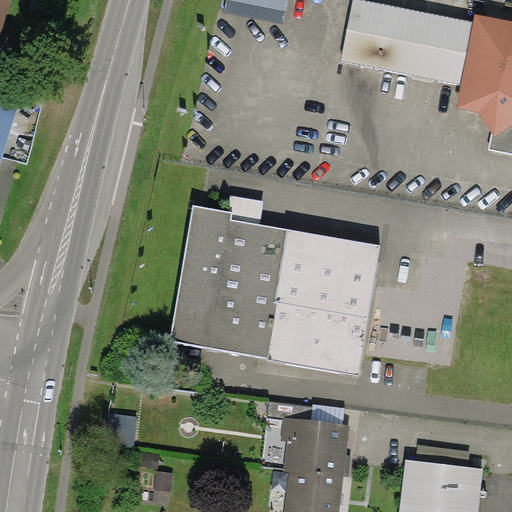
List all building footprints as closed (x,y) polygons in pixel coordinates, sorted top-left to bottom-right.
[(0,0),(0,30),(0,31),(9,1),(5,0),(0,0)] [(511,31),(354,1),(342,63),(470,88),(466,106),(484,110),(496,130),(492,152),(511,154),(511,31)] [(0,142),(13,106),(0,102),(0,142)] [(373,309),(383,247),(254,226),(257,206),(235,202),(233,213),(194,207),(171,345),(268,361),(269,354),(287,357),(286,366),(341,375),(343,366),(363,369),(373,309)] [(315,407),(270,402),(268,421),(287,423),(300,424),(313,425),(315,407)] [(298,441),(300,425),(300,424),(287,423),(285,440),(291,440),(298,441)] [(288,471),(292,471),(341,476),(343,460),(340,460),(343,428),(313,425),(300,424),(300,425),(298,441),(291,440),(288,471)] [(476,511),(482,469),(407,460),(400,511),(476,511)] [(292,471),(288,511),(337,511),(341,476),(292,471)]
